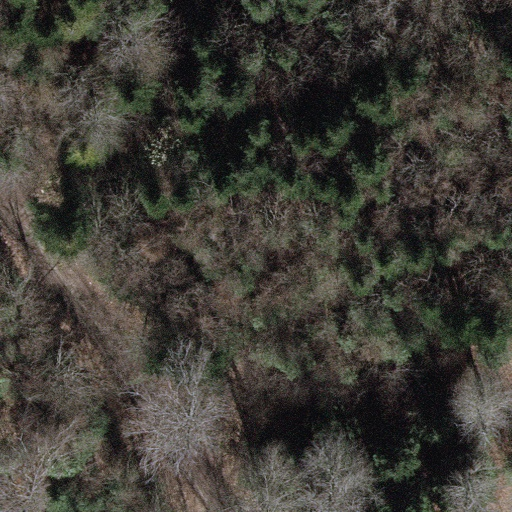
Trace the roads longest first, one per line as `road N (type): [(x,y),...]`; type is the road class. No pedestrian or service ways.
road 1 (track): [(0,192),(223,511)]
road 2 (track): [(347,0),(0,141)]
